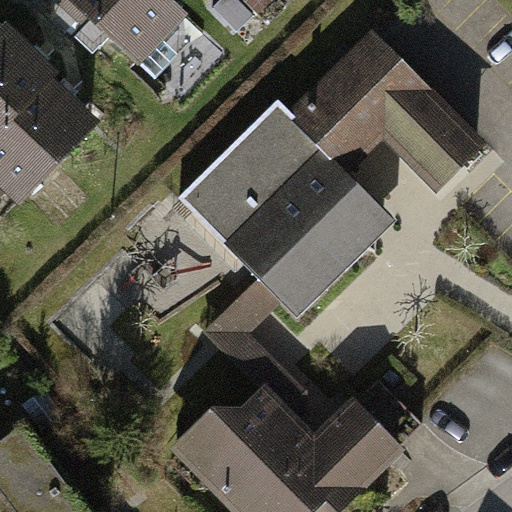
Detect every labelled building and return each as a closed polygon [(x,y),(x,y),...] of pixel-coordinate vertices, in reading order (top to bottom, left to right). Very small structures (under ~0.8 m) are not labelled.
[(174,0),(62,0),(135,73),(192,17),(174,0)] [(0,29),(0,123),(52,72),(5,24),(0,29)] [(428,199),(476,146),(382,46),(366,29),(281,111),(269,98),(168,192),(242,278),(287,321),(390,226),(339,175),(375,140),(428,199)] [(0,123),(0,190),(13,204),(99,119),(52,72),(0,123)] [(406,442),(427,428),(391,377),(371,391),(406,442)] [(334,511),(397,456),(345,401),(308,433),(254,390),(229,408),(199,414),(159,452),(220,511),(334,511)] [(0,511),(83,511),(29,427),(0,445),(0,511)]
